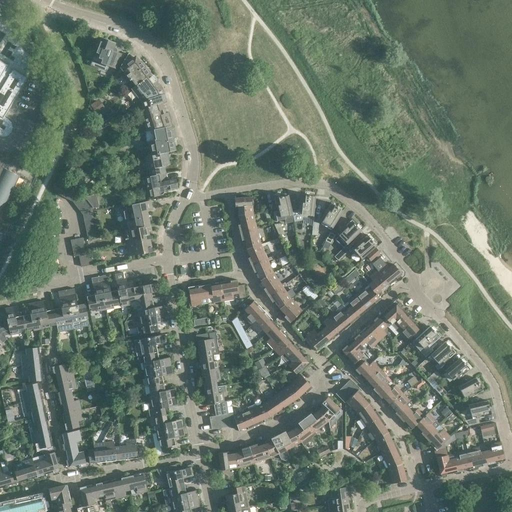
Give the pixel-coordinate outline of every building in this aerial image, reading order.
[(7,19),(4,20),(4,19),(3,19),(3,18),(2,18),(1,17),(0,17),(0,16),(0,136),(3,137),(11,134),(13,128),(12,123),(8,119),(4,116),(28,78),(27,77),(33,67),(29,65),(33,59),(25,53),(7,18),(6,18),(7,19)] [(116,69),(122,55),(112,52),(113,48),(114,49),(116,45),(101,39),(94,56),(91,65),(107,71),(109,66),(116,69)] [(136,87),(152,76),(142,63),(140,64),(136,59),(129,55),(122,68),(126,74),(123,77),(129,83),(132,81),(136,87)] [(152,76),(136,87),(133,89),(143,103),(144,106),(135,108),(137,112),(162,104),(164,103),(162,96),(164,96),(161,87),(152,76)] [(99,99),(91,105),(97,114),(105,108),(99,99)] [(137,112),(139,119),(143,117),(146,126),(150,124),(152,130),(144,132),(145,133),(148,132),(171,127),(172,127),(168,113),(165,114),(162,104),(137,112)] [(171,127),(148,132),(152,156),(168,153),(176,151),(171,127)] [(168,153),(152,156),(145,157),(147,170),(149,170),(150,177),(166,174),(167,174),(165,167),(170,166),(168,153)] [(4,162),(0,159),(0,210),(12,186),(17,177),(18,175),(4,168),(4,169),(1,167),(4,162)] [(166,174),(150,177),(145,178),(149,198),(162,196),(161,192),(178,189),(176,180),(167,181),(166,174)] [(58,194),(63,196),(68,186),(63,183),(58,194)] [(63,196),(68,199),(73,189),(68,186),(63,196)] [(81,192),(73,189),(68,199),(72,201),(73,202),(81,192)] [(73,202),(76,206),(86,199),(81,192),(73,202)] [(96,195),(85,197),(93,208),(98,207),(96,195)] [(299,210),(292,211),(294,220),(295,222),(303,220),(302,218),(313,218),(315,196),(309,196),(309,195),(301,195),(299,210)] [(294,220),(292,211),(288,196),(283,197),(283,196),(274,198),(277,212),(273,213),(276,221),(285,219),(286,222),(294,220)] [(253,214),(252,197),(235,198),(235,203),(238,203),(239,214),(253,214)] [(90,203),(86,199),(76,206),(80,211),(90,203)] [(130,230),(147,227),(150,226),(147,211),(152,210),(150,202),(132,206),(132,209),(122,211),(125,222),(128,221),(130,230)] [(94,209),(90,203),(80,211),(83,215),(95,211),(94,209)] [(320,220),(321,223),(331,230),(343,212),(338,209),(339,208),(331,203),(320,220)] [(83,215),(84,221),(96,219),(95,211),(83,215)] [(253,214),(239,214),(242,228),(239,229),(240,233),(257,229),(253,214)] [(336,240),(343,248),(361,231),(357,227),(358,227),(352,220),(340,232),(342,233),(339,237),(336,240)] [(274,225),(279,237),(285,234),(280,223),(276,224),(274,225)] [(147,227),(130,230),(125,231),(126,239),(125,239),(125,240),(126,240),(127,244),(150,239),(147,227)] [(257,229),(240,233),(241,238),(244,237),(247,250),(260,244),(257,229)] [(335,235),(330,233),(330,232),(325,241),(330,244),(335,235)] [(361,260),(376,247),(372,243),(373,242),(367,235),(355,246),(357,247),(353,251),(361,260)] [(71,241),(72,246),(84,244),(83,238),(71,241)] [(150,239),(127,244),(130,256),(152,252),(150,239)] [(84,244),(72,246),(73,252),(86,250),(84,244)] [(251,266),(267,259),(260,244),(247,250),(252,261),(249,262),(251,266)] [(277,246),(265,249),(267,256),(278,253),(277,246)] [(343,248),(334,257),(338,262),(347,252),(343,248)] [(367,257),(371,261),(380,253),(376,249),(367,257)] [(79,256),(80,262),(92,259),(91,253),(86,254),(79,256)] [(261,282),(273,274),(267,259),(251,266),(253,271),(256,269),(261,282)] [(385,265),(377,271),(387,284),(394,278),(396,280),(401,275),(393,264),(388,269),(385,265)] [(371,289),(376,296),(381,292),(379,290),(387,284),(377,271),(369,278),(372,282),(367,286),(371,289)] [(273,274),(261,282),(267,291),(265,293),(267,297),(282,287),(273,274)] [(108,276),(99,277),(106,311),(114,309),(114,307),(121,305),(118,291),(111,292),(108,276)] [(87,297),(90,312),(98,310),(98,312),(106,311),(99,277),(92,278),(95,295),(87,297)] [(116,280),(118,291),(121,305),(121,308),(130,306),(129,301),(135,299),(133,288),(126,289),(124,279),(116,280)] [(223,301),(228,300),(234,300),(233,294),(238,294),(239,298),(246,298),(244,285),(238,286),(237,280),(231,281),(231,283),(221,285),(223,301)] [(137,299),(142,303),(153,300),(151,292),(162,290),(160,282),(133,288),(135,299),(137,299)] [(201,299),(206,298),(205,285),(199,286),(199,289),(189,290),(191,306),(202,305),(201,299)] [(211,285),(205,285),(206,298),(212,297),(213,302),(223,301),(221,285),(211,286),(211,285)] [(367,286),(355,296),(365,309),(374,303),(375,305),(380,301),(376,296),(371,289),(367,286)] [(282,287),(267,297),(269,300),(272,298),(280,310),(290,300),(282,287)] [(78,305),(77,300),(74,289),(66,290),(74,329),(74,330),(82,328),(82,327),(89,325),(88,318),(89,318),(86,304),(78,305)] [(54,310),(57,324),(58,332),(74,329),(66,290),(58,292),(62,308),(54,310)] [(355,321),(362,315),(360,313),(365,309),(355,296),(342,306),(355,321)] [(244,318),(251,326),(263,315),(256,307),(258,306),(250,297),(240,306),(248,315),(244,318)] [(154,308),(153,300),(142,303),(143,310),(138,311),(140,319),(166,314),(164,306),(154,308)] [(290,300),(280,310),(287,318),(285,320),(289,324),(301,311),(290,300)] [(45,301),(37,303),(36,303),(41,329),(50,328),(49,325),(52,325),(57,324),(54,310),(50,310),(47,311),(45,301)] [(33,331),(41,329),(36,303),(29,304),(31,314),(23,316),(25,330),(33,329),(33,331)] [(395,321),(399,326),(406,320),(402,315),(405,313),(397,304),(396,305),(394,303),(381,314),(391,325),(395,321)] [(342,306),(330,317),(341,329),(346,325),(348,327),(355,321),(342,306)] [(18,332),(25,330),(23,316),(16,317),(14,307),(5,309),(6,314),(7,319),(8,323),(0,324),(0,326),(5,336),(18,334),(18,332)] [(296,331),(310,317),(305,312),(292,326),(293,327),(296,331)] [(403,330),(399,333),(406,341),(418,330),(412,323),(413,322),(405,313),(402,315),(406,320),(399,326),(403,330)] [(159,331),(157,324),(168,321),(166,314),(140,319),(141,327),(138,328),(139,335),(159,331)] [(262,330),(266,334),(276,325),(271,320),(269,322),(263,315),(251,326),(258,334),(262,330)] [(325,327),(321,331),(329,342),(334,338),(333,336),(341,329),(330,317),(322,323),(325,327)] [(387,327),(378,317),(373,321),(374,323),(368,329),(378,341),(386,334),(382,330),(387,327)] [(193,321),(194,327),(207,324),(206,318),(193,321)] [(266,342),(273,350),(285,339),(278,332),(280,330),(276,325),(266,334),(270,339),(266,342)] [(430,349),(429,348),(440,337),(429,326),(415,340),(423,349),(418,354),(422,357),(413,364),(417,367),(426,359),(422,356),(430,349)] [(359,334),(349,343),(352,347),(357,342),(362,349),(367,345),(371,348),(378,341),(368,329),(360,336),(359,334)] [(196,335),(197,342),(200,358),(212,356),(219,355),(215,331),(196,335)] [(325,345),(329,342),(321,331),(316,334),(313,331),(305,337),(316,350),(323,344),(325,345)] [(137,356),(143,355),(158,352),(156,345),(159,344),(167,343),(165,335),(134,341),(137,356)] [(301,354),(297,349),(293,345),(291,346),(285,339),(273,350),(280,358),(281,358),(285,354),(288,358),(294,353),(298,357),(301,354)] [(341,349),(348,358),(353,364),(351,367),(354,370),(364,361),(368,365),(372,362),(374,360),(370,354),(363,360),(361,358),(362,356),(358,352),(362,349),(357,342),(352,347),(349,343),(341,349)] [(430,355),(438,364),(434,368),(436,370),(427,379),(431,382),(439,374),(436,370),(444,363),(443,362),(454,352),(444,342),(430,355)] [(21,356),(22,366),(38,364),(37,354),(40,354),(39,347),(26,349),(26,355),(21,356)] [(159,360),(158,352),(143,355),(145,363),(143,363),(144,371),(172,366),(170,358),(164,359),(159,360)] [(294,353),(288,358),(285,354),(281,358),(295,374),(309,362),(301,354),(298,357),(294,353)] [(200,358),(200,360),(202,373),(218,371),(217,361),(213,361),(212,356),(200,358)] [(460,357),(444,369),(452,379),(455,376),(456,378),(469,369),(464,362),(463,362),(460,357)] [(263,358),(254,363),(257,370),(266,365),(263,358)] [(353,364),(348,358),(345,361),(351,367),(353,364)] [(379,369),(372,362),(368,365),(364,361),(354,370),(358,374),(360,373),(367,380),(379,369)] [(38,364),(22,366),(23,376),(28,375),(29,381),(42,380),(42,373),(40,373),(38,364)] [(65,364),(63,364),(52,367),(54,373),(56,372),(58,382),(74,379),(72,368),(67,370),(65,364)] [(162,376),(167,375),(173,373),(172,366),(144,371),(146,379),(143,380),(144,387),(164,383),(162,376)] [(266,366),(259,370),(264,379),(271,375),(266,366)] [(376,394),(386,385),(382,381),(386,376),(379,369),(367,380),(374,388),(372,390),(376,394)] [(218,371),(202,373),(205,389),(217,387),(216,382),(220,381),(218,371)] [(312,388),(300,376),(288,387),(299,397),(305,392),(307,394),(312,388)] [(475,378),(458,387),(463,398),(467,396),(468,397),(482,390),(478,382),(478,383),(475,378)] [(59,398),(72,395),(71,390),(76,389),(74,379),(58,382),(60,392),(58,392),(59,398)] [(425,383),(422,379),(414,385),(417,389),(425,383)] [(358,390),(356,388),(349,381),(344,385),(353,395),(358,390)] [(22,392),(24,402),(40,399),(38,389),(40,389),(39,382),(25,385),(27,391),(22,392)] [(165,391),(164,383),(144,387),(146,395),(149,394),(150,402),(172,398),(178,397),(176,388),(165,391)] [(353,395),(344,385),(340,389),(349,399),(353,395)] [(376,394),(380,398),(382,396),(389,404),(401,393),(394,385),(390,389),(386,385),(376,394)] [(436,388),(442,397),(447,393),(441,385),(436,388)] [(205,389),(207,405),(213,404),(214,406),(224,404),(223,403),(222,393),(218,393),(217,387),(205,389)] [(299,397),(288,387),(276,395),(286,410),(293,406),(291,403),(299,397)] [(346,402),(349,399),(340,389),(335,393),(344,403),(346,402)] [(368,404),(360,396),(361,394),(358,390),(353,395),(349,399),(346,402),(357,414),(368,404)] [(408,400),(401,393),(389,404),(395,411),(393,413),(398,418),(408,409),(412,405),(408,400)] [(14,403),(20,402),(19,395),(1,397),(3,409),(14,407),(14,403)] [(65,413),(81,410),(79,400),(73,401),(72,395),(59,398),(60,404),(63,404),(65,413)] [(286,410),(276,395),(264,403),(270,417),(277,412),(279,415),(282,413),(286,410)] [(90,408),(97,405),(93,397),(86,400),(90,408)] [(178,397),(172,398),(150,402),(152,409),(148,410),(150,418),(170,414),(169,407),(179,405),(178,397)] [(323,406),(318,411),(317,412),(327,422),(330,420),(332,422),(335,422),(337,420),(337,417),(334,414),(339,410),(327,398),(324,402),(322,405),(323,406)] [(31,411),(32,417),(46,414),(44,408),(42,408),(40,399),(24,402),(26,412),(31,411)] [(461,399),(451,405),(455,409),(464,404),(461,399)] [(476,418),(464,421),(468,426),(478,423),(477,418),(491,414),(489,406),(488,406),(487,401),(468,406),(471,418),(475,417),(476,418)] [(226,402),(223,403),(224,404),(214,406),(214,411),(227,409),(226,402)] [(249,410),(255,427),(263,424),(262,420),(270,417),(264,403),(262,405),(256,407),(255,405),(247,408),(249,410)] [(379,417),(377,414),(375,415),(368,404),(357,414),(359,417),(366,426),(379,417)] [(228,415),(227,409),(214,411),(215,417),(221,416),(228,415)] [(415,424),(423,416),(416,409),(412,413),(408,409),(398,418),(402,422),(404,420),(411,428),(415,424)] [(12,422),(25,420),(23,410),(10,412),(12,422)] [(67,423),(65,423),(66,430),(79,427),(78,421),(83,420),(81,410),(65,413),(67,423)] [(255,427),(249,410),(234,417),(237,426),(238,430),(246,427),(247,430),(255,427)] [(311,413),(304,419),(314,432),(327,423),(327,422),(317,412),(313,415),(311,413)] [(423,416),(415,424),(422,432),(420,433),(425,438),(438,425),(434,421),(426,413),(423,416)] [(28,423),(31,434),(47,430),(45,421),(47,420),(46,414),(32,417),(34,422),(28,423)] [(170,414),(150,418),(152,426),(155,425),(157,433),(184,427),(182,419),(172,421),(170,414)] [(230,427),(237,426),(234,417),(233,414),(228,415),(230,427)] [(230,427),(228,415),(221,416),(223,423),(224,428),(230,427)] [(209,418),(211,424),(223,423),(221,416),(215,417),(209,418)] [(387,433),(380,423),(382,421),(379,417),(366,426),(375,440),(387,433)] [(301,442),(314,432),(304,419),(298,424),(299,426),(293,431),(300,443),(301,442)] [(12,421),(6,422),(8,431),(14,429),(12,421)] [(493,429),(491,424),(479,427),(480,432),(493,429)] [(133,428),(135,436),(150,433),(148,425),(133,428)] [(442,429),(438,425),(425,438),(429,442),(430,441),(437,448),(449,437),(442,429)] [(175,438),(180,436),(186,435),(184,427),(157,433),(158,441),(160,441),(163,455),(172,453),(171,446),(176,445),(175,438)] [(39,449),(42,448),(45,447),(46,451),(49,450),(53,449),(51,439),(49,440),(47,430),(31,434),(33,444),(38,443),(39,449)] [(62,444),(64,450),(77,447),(76,442),(81,441),(79,430),(63,434),(65,443),(62,444)] [(285,432),(278,436),(285,450),(300,443),(293,431),(286,434),(285,432)] [(396,447),(394,443),(392,444),(387,433),(375,440),(381,454),(396,447)] [(289,458),(285,450),(278,436),(270,439),(271,442),(264,445),(270,458),(278,454),(280,459),(285,461),(289,458)] [(357,440),(351,437),(349,446),(353,448),(357,440)] [(138,455),(137,445),(136,439),(125,440),(126,446),(121,446),(122,459),(128,459),(128,456),(138,455)] [(114,442),(104,443),(106,458),(116,457),(116,460),(122,459),(121,446),(115,447),(114,442)] [(485,451),(488,464),(494,463),(493,461),(504,458),(500,442),(489,445),(490,449),(485,451)] [(106,458),(104,443),(93,444),(94,449),(88,449),(89,462),(96,462),(96,459),(106,458)] [(249,448),(253,463),(270,458),(264,445),(257,447),(256,445),(249,448)] [(358,457),(361,448),(356,446),(352,454),(358,457)] [(45,447),(42,448),(43,455),(32,458),(34,463),(39,462),(43,475),(59,470),(54,452),(50,453),(49,450),(46,451),(45,447)] [(79,464),(86,462),(83,452),(78,453),(77,447),(64,450),(65,456),(67,455),(68,459),(66,460),(67,466),(79,464)] [(401,464),(399,458),(396,453),(398,451),(396,447),(381,454),(387,468),(401,464)] [(241,452),(234,454),(238,468),(253,463),(249,448),(241,450),(241,452)] [(478,448),(468,450),(472,466),(481,464),(482,466),(488,464),(485,451),(479,452),(478,448)] [(450,471),(451,473),(457,472),(453,458),(447,460),(445,449),(434,451),(436,458),(441,476),(446,474),(446,472),(450,471)] [(459,457),(453,458),(457,472),(463,470),(462,469),(472,466),(468,450),(458,452),(459,457)] [(226,452),(221,453),(218,453),(221,470),(238,468),(234,454),(226,455),(226,452)] [(32,458),(22,461),(27,477),(37,474),(37,476),(43,475),(39,462),(34,463),(32,458)] [(14,469),(9,471),(13,484),(18,482),(18,480),(27,477),(22,461),(12,464),(14,469)] [(387,468),(391,483),(407,479),(406,475),(404,476),(401,464),(387,468)] [(185,486),(183,478),(194,476),(192,467),(178,470),(176,465),(156,470),(164,482),(169,481),(171,489),(185,486)] [(7,485),(13,484),(9,471),(3,472),(2,467),(0,467),(0,484),(6,483),(7,485)] [(143,474),(143,476),(146,486),(152,485),(149,472),(143,474)] [(133,476),(127,477),(130,490),(136,489),(137,494),(148,491),(146,486),(143,476),(134,478),(133,476)] [(125,491),(130,490),(127,477),(122,478),(122,480),(112,483),(116,499),(126,496),(125,491)] [(373,481),(375,487),(388,483),(387,477),(373,481)] [(97,488),(99,497),(105,496),(106,501),(116,499),(112,483),(102,485),(102,483),(96,484),(97,488)] [(56,498),(57,504),(67,502),(65,496),(69,495),(67,484),(49,488),(51,499),(56,498)] [(94,498),(99,497),(97,488),(91,489),(90,486),(79,488),(82,499),(83,506),(95,503),(94,498)] [(197,490),(192,491),(186,493),(185,486),(171,489),(172,496),(171,497),(172,505),(199,499),(197,490)] [(225,497),(228,511),(230,511),(249,508),(245,487),(229,490),(230,496),(225,497)] [(327,501),(328,507),(336,506),(347,504),(345,488),(330,490),(331,499),(328,499),(327,501)] [(34,498),(25,501),(27,511),(38,511),(37,509),(43,508),(42,502),(46,501),(44,494),(34,496),(34,498)] [(190,511),(190,509),(201,507),(199,499),(172,505),(174,511),(190,511)] [(9,502),(10,511),(27,511),(25,501),(15,503),(15,501),(9,502)] [(53,511),(70,511),(69,507),(72,507),(70,501),(67,502),(57,504),(58,509),(53,510),(53,511)] [(3,505),(0,506),(0,511),(10,511),(9,502),(3,503),(3,505)]
